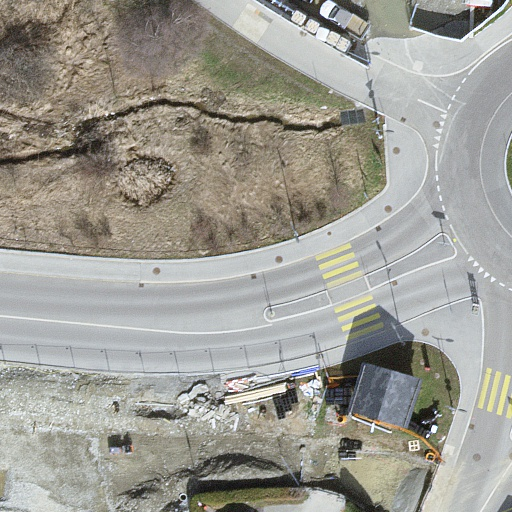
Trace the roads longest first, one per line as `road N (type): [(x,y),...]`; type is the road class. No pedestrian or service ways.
road 1 (tertiary): [(56,318),(177,332),(277,331),(335,320),(511,261)]
road 2 (tertiary): [(462,181),(423,226),(307,287),(191,316),(56,318)]
road 3 (tertiary): [(511,67),(468,122),(462,181)]
road 4 (tertiary): [(511,380),(486,499)]
